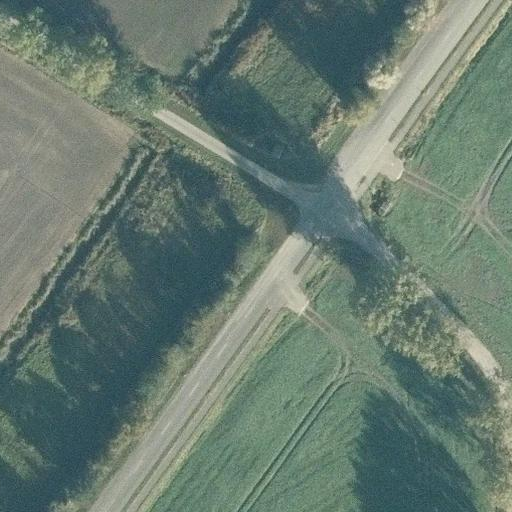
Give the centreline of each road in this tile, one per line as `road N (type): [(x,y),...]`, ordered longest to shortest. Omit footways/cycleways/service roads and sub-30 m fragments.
road 1 (residential): [(102,511),(322,204)]
road 2 (unclassified): [(322,204),(0,23)]
road 3 (unclassified): [(322,204),(478,349),(511,413)]
road 4 (residential): [(322,204),(472,0)]
